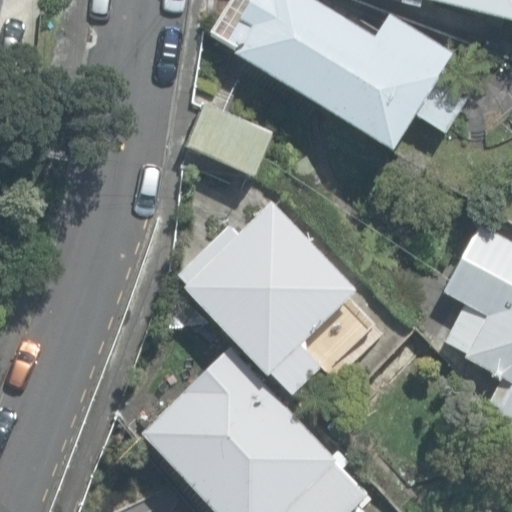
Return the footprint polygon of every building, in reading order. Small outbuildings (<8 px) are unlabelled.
[(236,54),(394,151),(416,116),(445,134),(467,98),(436,79),(453,53),(390,14),(377,36),(319,0),(229,0),(210,33),(238,50),(236,54)] [(511,0),(425,0),(511,21),(511,0)] [(187,145),(257,174),(274,133),(204,104),(187,145)] [(271,371),(294,394),(323,366),(301,344),(357,289),(272,201),(238,234),(229,224),(178,274),(187,283),(184,286),(269,374),(271,371)] [(511,242),(480,225),(444,291),(465,302),(445,340),(467,352),(464,357),(511,382),(511,384),(498,411),(511,423),(511,242)] [(375,370),(390,384),(428,343),(413,329),(375,370)] [(348,511),(369,493),(230,348),(142,431),(219,511),(348,511)]
